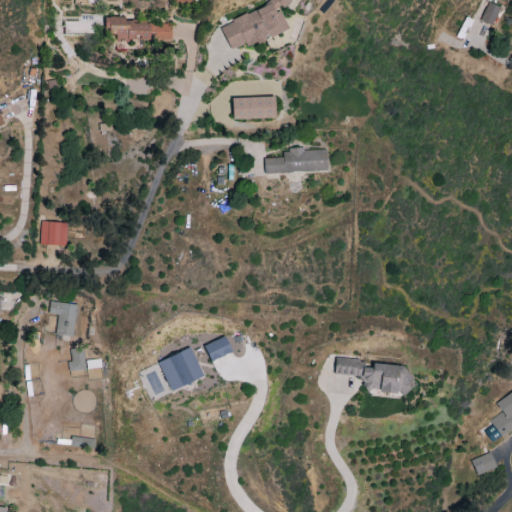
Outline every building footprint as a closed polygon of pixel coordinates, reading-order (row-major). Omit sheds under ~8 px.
[(287,30),(278,8),(284,6),(290,0),(267,0),(257,9),(234,18),(227,25),(220,27),(229,49),(244,43),(247,46),(264,39),(265,39),(287,30)] [(491,26),(499,8),(487,2),(478,21),(491,26)] [(170,23),(124,23),(124,17),(103,17),(103,35),(114,35),(114,41),(170,41),(170,23)] [(274,118),(273,97),(230,98),(231,119),(274,118)] [(324,149),(282,150),(282,158),(263,158),(263,173),(325,172),(324,149)] [(66,222),(39,221),(39,245),(65,246),(66,222)] [(54,334),(71,336),(76,305),(49,301),(47,314),(56,315),(54,334)] [(231,353),(224,337),(203,345),(209,361),(231,353)] [(85,369),(82,348),(69,349),(70,362),(66,362),(67,371),(85,369)] [(201,379),(191,348),(158,359),(167,390),(201,379)] [(333,374),(362,376),(361,391),(406,394),(408,365),(334,360),(333,374)] [(511,391),(494,402),(500,413),(488,421),(491,426),(483,431),(490,442),(511,427),(511,391)] [(92,439),(70,437),(69,446),(91,448),(92,439)] [(475,476),(495,467),(488,452),(469,461),(475,476)]
